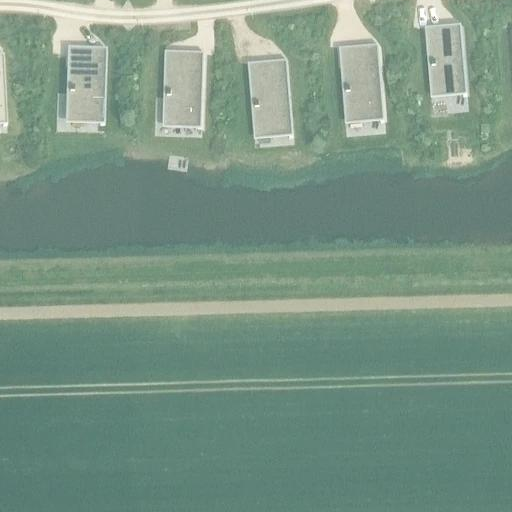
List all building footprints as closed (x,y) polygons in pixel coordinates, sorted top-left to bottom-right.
[(432,70),(434,93),(466,90),(461,33),(459,33),(459,34),(447,35),(447,29),(441,30),(441,29),(425,30),(427,51),(428,51),(428,56),(431,56),(432,64),(431,64),(432,70)] [(86,50),(67,49),(66,68),(70,68),(70,89),(69,89),(69,95),(69,118),(104,119),(106,56),(91,57),(92,51),(86,51),(86,50)] [(358,49),(339,50),(340,69),(345,68),(346,90),(346,95),(347,95),(349,119),(384,116),(378,53),(376,53),(376,54),(364,55),(364,49),(358,50),(358,49)] [(184,54),(165,54),(164,72),(169,72),(168,94),(167,94),(167,99),(168,99),(167,123),(202,124),(204,61),(202,61),(190,61),(190,55),(184,55),(184,54)] [(267,64),(248,66),(249,84),(253,84),(255,106),(255,111),(256,111),(258,134),(293,131),(287,69),(285,69),(273,70),(273,65),(267,65),(267,64)]
